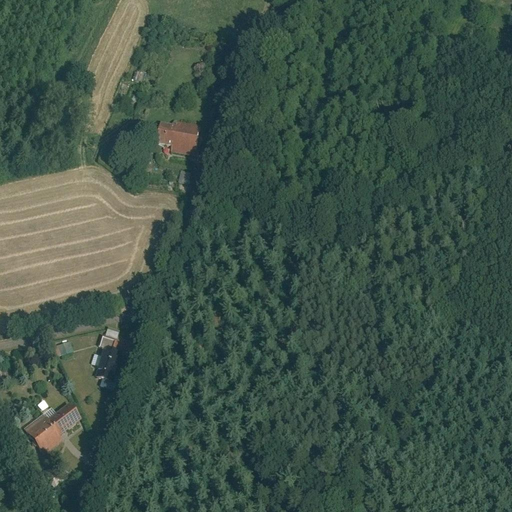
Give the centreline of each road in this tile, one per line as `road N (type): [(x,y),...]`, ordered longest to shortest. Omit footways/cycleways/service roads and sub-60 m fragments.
road 1 (residential): [(158,300),(271,0)]
road 2 (residential): [(158,300),(89,511)]
road 3 (residential): [(0,344),(158,300)]
